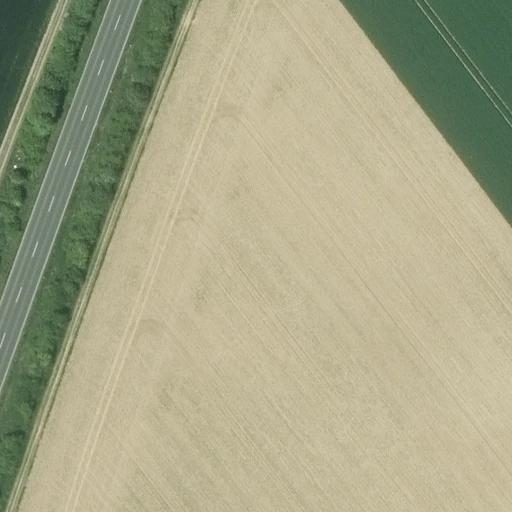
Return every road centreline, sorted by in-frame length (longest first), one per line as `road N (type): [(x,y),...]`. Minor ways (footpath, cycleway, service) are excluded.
road 1 (track): [(14,511),(107,230),(196,0)]
road 2 (primary): [(129,0),(0,356)]
road 3 (track): [(0,177),(64,0)]
